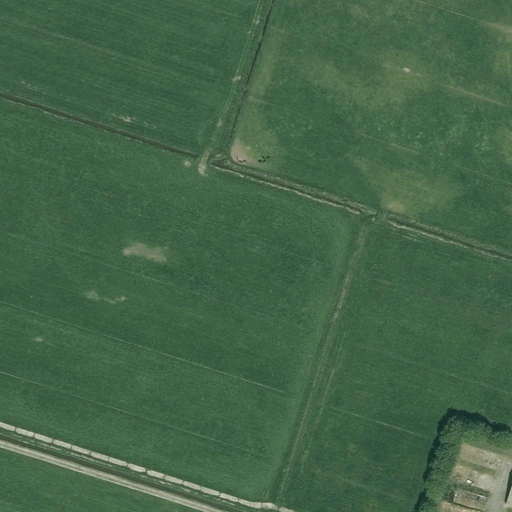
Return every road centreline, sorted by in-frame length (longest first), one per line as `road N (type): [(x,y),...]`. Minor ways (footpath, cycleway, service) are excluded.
road 1 (track): [(0,425),(289,511)]
road 2 (track): [(0,445),(207,511)]
